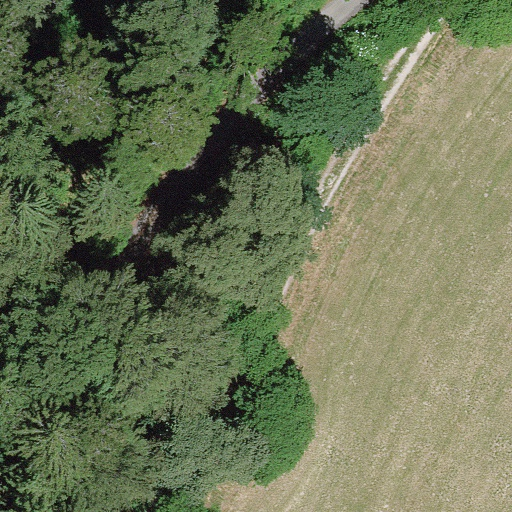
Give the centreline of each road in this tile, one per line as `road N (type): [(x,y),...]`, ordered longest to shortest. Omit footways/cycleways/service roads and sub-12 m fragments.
road 1 (track): [(405,0),(328,232),(168,511)]
road 2 (unclassified): [(360,0),(240,111),(84,318),(0,381)]
